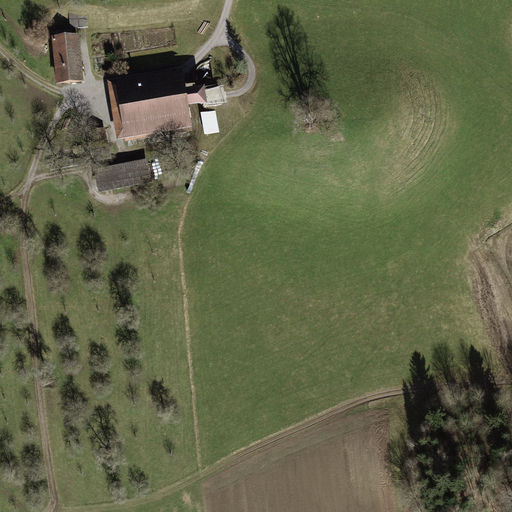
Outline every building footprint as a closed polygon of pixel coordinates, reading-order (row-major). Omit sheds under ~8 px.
[(87,9),(69,10),(70,29),(88,29),(87,9)] [(51,37),(57,83),(84,80),(78,34),(51,37)] [(183,68),(108,82),(116,140),(192,128),(188,107),(208,104),(204,86),(186,89),(183,68)] [(215,110),(200,113),(205,135),(220,132),(215,110)] [(111,161),(105,128),(87,131),(93,165),(111,161)] [(149,159),(95,169),(99,193),(153,182),(149,159)]
